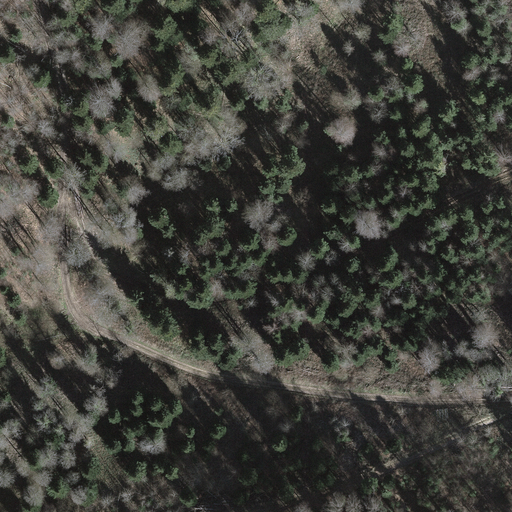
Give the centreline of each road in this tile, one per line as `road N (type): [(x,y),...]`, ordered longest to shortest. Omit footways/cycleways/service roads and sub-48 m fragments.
road 1 (track): [(511,395),(422,402),(276,388),(183,367),(80,316),(64,243),(62,87),(36,0)]
road 2 (track): [(242,511),(378,470),(511,407)]
